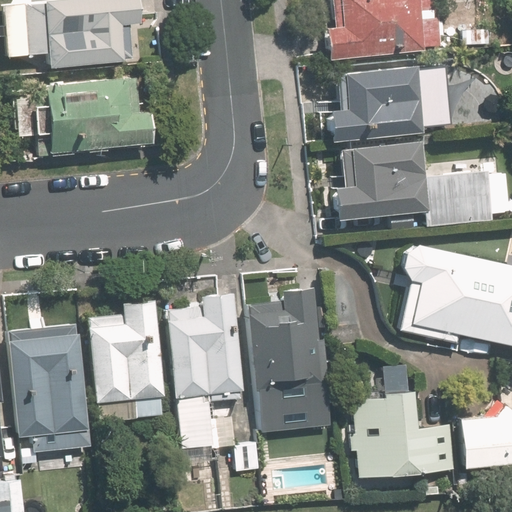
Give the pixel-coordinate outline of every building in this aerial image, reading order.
[(50,63),(123,57),(120,18),(137,17),(135,0),(0,0),(5,51),(48,47),(50,63)] [(431,0),(336,0),(339,28),(325,30),(328,57),(437,45),(431,0)] [(434,62),(340,71),(344,111),(330,112),(333,138),(440,128),(434,62)] [(132,108),(129,75),(29,84),(35,152),(152,142),(148,107),(132,108)] [(419,139),(348,145),(352,188),(332,190),(335,219),(387,214),(388,224),(415,222),(414,211),(420,211),(421,223),(488,217),(483,167),(422,173),(419,139)] [(511,263),(420,244),(411,241),(400,249),(396,264),(404,278),(413,279),(404,322),(511,344),(511,263)] [(259,434),(329,427),(314,289),(278,292),(280,311),(247,315),(259,434)] [(120,409),(165,404),(153,294),(121,298),(123,319),(88,323),(96,400),(118,398),(120,409)] [(205,395),(241,391),(231,295),(197,298),(199,317),(164,320),(177,447),(210,444),(205,395)] [(77,328),(7,335),(17,433),(31,431),(32,444),(88,438),(77,328)] [(349,398),(357,475),(451,465),(446,419),(416,422),(412,386),(408,386),(406,361),(381,363),(384,395),(349,398)] [(446,419),(451,465),(511,458),(511,410),(446,417),(446,419)] [(253,442),(232,444),(235,471),(255,469),(253,442)] [(23,511),(19,475),(0,476),(0,511),(23,511)]
